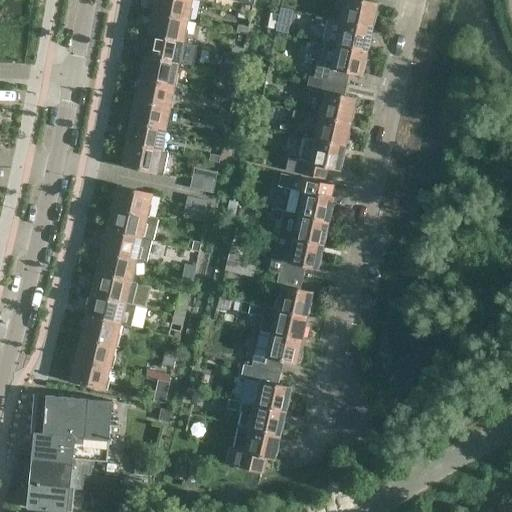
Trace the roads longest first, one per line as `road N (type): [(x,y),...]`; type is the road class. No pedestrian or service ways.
road 1 (residential): [(334,355),(414,0)]
road 2 (residential): [(0,385),(71,76)]
road 3 (residential): [(334,355),(366,411),(364,427),(349,438),(318,433)]
